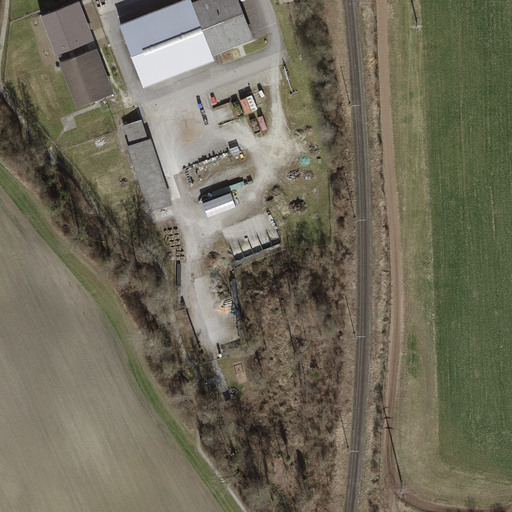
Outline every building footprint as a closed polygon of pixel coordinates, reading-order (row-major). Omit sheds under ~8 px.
[(237,0),(201,0),(122,30),(141,80),(252,37),(237,0)] [(86,20),(79,3),(40,19),(56,56),(94,40),(86,20)] [(96,48),(89,51),(106,94),(113,92),(96,48)] [(89,51),(60,62),(77,105),(106,94),(89,51)] [(169,201),(142,119),(131,122),(138,146),(132,148),(152,207),(169,201)] [(138,146),(131,122),(124,125),(132,148),(138,146)] [(175,312),(192,361),(202,357),(185,309),(175,312)]
